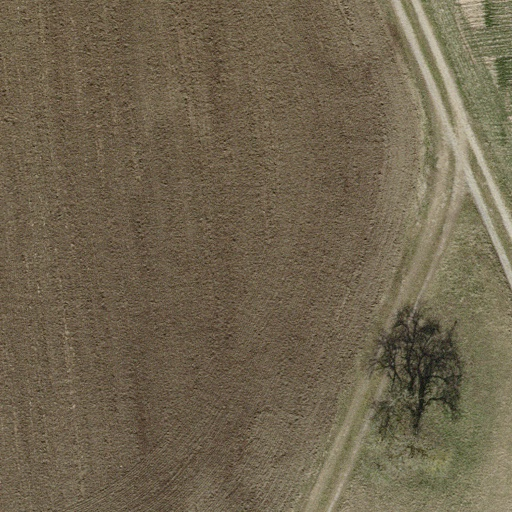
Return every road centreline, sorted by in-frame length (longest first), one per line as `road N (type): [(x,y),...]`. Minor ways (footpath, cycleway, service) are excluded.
road 1 (track): [(468,141),(356,437),(315,511)]
road 2 (track): [(411,0),(511,252)]
